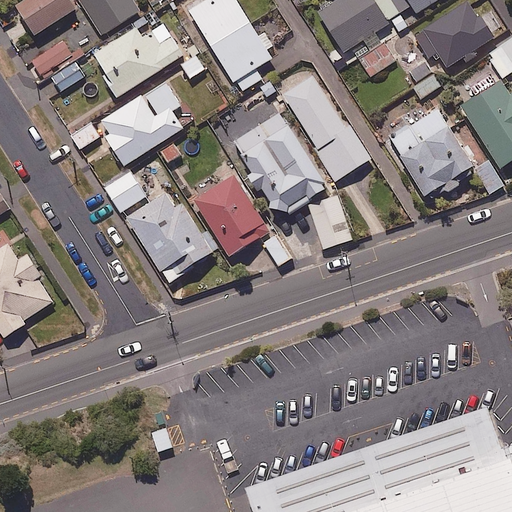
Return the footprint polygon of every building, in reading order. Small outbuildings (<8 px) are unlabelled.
[(77,5),(73,0),(22,0),(17,4),(36,32),(77,5)] [(141,9),(135,0),(81,0),(102,33),(141,9)] [(172,0),(150,0),(149,1),(157,12),(173,1),(172,0)] [(239,0),(203,0),(191,8),(235,80),(237,79),(243,89),(263,77),(256,66),(273,56),(269,49),(275,45),(265,29),(259,33),(239,0)] [(372,50),(384,42),(376,30),(390,21),(389,20),(391,18),(399,31),(411,24),(403,11),(396,0),(336,0),(320,10),(346,49),(364,37),(372,50)] [(396,0),(403,11),(413,4),(414,5),(418,11),(434,0),(396,0)] [(463,58),(467,63),(480,53),(476,48),(495,35),(469,0),(461,0),(415,34),(434,60),(441,55),(450,67),(463,58)] [(15,25),(7,30),(17,46),(35,34),(20,12),(10,18),(15,25)] [(137,25),(95,52),(108,71),(104,74),(118,95),(184,53),(164,23),(144,36),(137,25)] [(431,70),(409,34),(390,45),(412,81),(431,70)] [(511,70),(511,37),(488,53),(503,76),(511,70)] [(73,53),(64,39),(33,59),(42,73),(73,53)] [(396,60),(385,42),(360,58),(371,75),(396,60)] [(205,67),(196,54),(182,63),(192,77),(205,67)] [(95,67),(89,58),(80,64),(77,60),(53,76),(62,89),(95,67)] [(511,92),(511,93),(492,61),(452,86),(501,164),(511,157),(511,92)] [(442,84),(434,73),(414,86),(422,97),(442,84)] [(314,74),(284,92),(308,132),(305,134),(336,182),(365,161),(374,175),(382,170),(353,122),(346,126),(314,74)] [(281,90),(272,76),(258,85),(268,99),(281,90)] [(167,79),(102,118),(111,132),(107,134),(125,163),(184,127),(173,109),(182,104),(167,79)] [(476,170),(438,108),(392,136),(430,198),(447,188),(448,189),(464,180),(462,178),(476,170)] [(273,199),(271,207),(289,209),(292,214),(314,199),(311,194),(328,183),(282,110),(235,140),(254,169),(248,173),(259,191),(265,187),(273,199)] [(101,135),(91,121),(72,133),(81,147),(101,135)] [(174,137),(157,148),(168,165),(185,154),(174,137)] [(507,182),(492,157),(476,167),(491,192),(507,182)] [(147,195),(131,170),(106,185),(122,211),(147,195)] [(271,229),(235,171),(195,196),(231,254),(271,229)] [(0,192),(0,215),(12,208),(2,191),(0,192)] [(194,261),(219,245),(208,228),(203,231),(184,201),(176,206),(166,191),(127,216),(170,282),(196,265),(194,261)] [(354,237),(339,194),(310,203),(325,247),(354,237)] [(292,256),(277,233),(265,241),(280,264),(292,256)] [(19,259),(9,243),(0,248),(0,327),(5,335),(25,322),(24,319),(54,300),(39,276),(43,273),(30,253),(19,259)] [(511,511),(511,463),(510,464),(490,406),(247,490),(254,511),(511,511)] [(165,429),(151,434),(157,452),(172,447),(165,429)]
